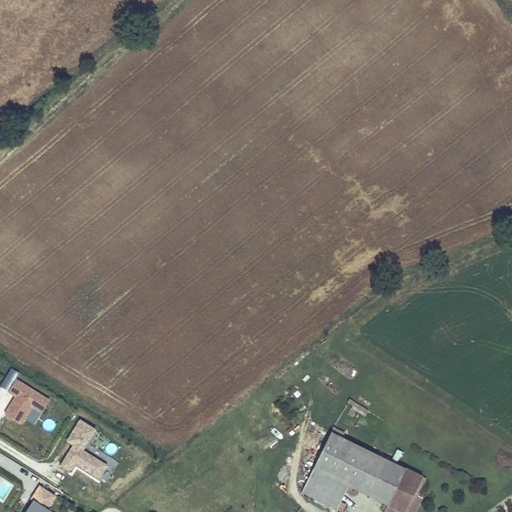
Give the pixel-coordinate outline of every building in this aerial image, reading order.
[(51,400),(16,379),(8,391),(19,398),(17,400),(14,400),(5,415),(22,425),(33,409),(43,415),(51,400)] [(349,409),(364,416),(368,408),(352,401),(349,409)] [(95,429),(80,420),(67,442),(73,445),(62,465),(69,469),(74,462),(99,476),(105,465),(82,451),(95,429)] [(331,432),(313,468),(352,487),(388,504),(405,468),(331,432)] [(301,492),(337,509),(346,491),(349,493),(352,487),(313,468),(301,492)] [(416,473),(405,468),(388,504),(398,510),(416,473)] [(45,511),(48,508),(47,507),(55,495),(38,484),(29,498),(31,499),(22,511),(45,511)]
